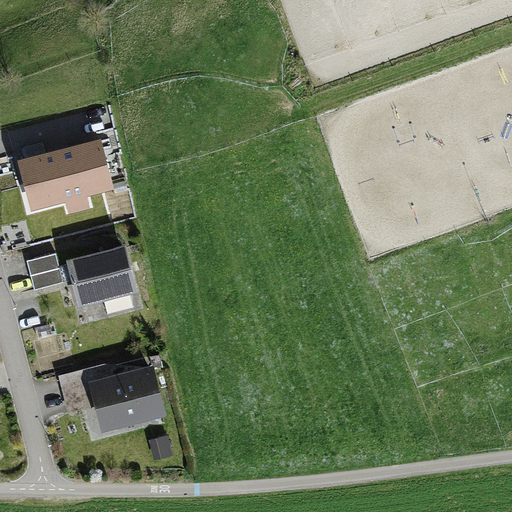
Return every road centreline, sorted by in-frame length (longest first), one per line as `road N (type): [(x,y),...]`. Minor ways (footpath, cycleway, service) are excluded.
road 1 (residential): [(43,488),(197,490),(511,456)]
road 2 (residential): [(43,488),(0,301)]
